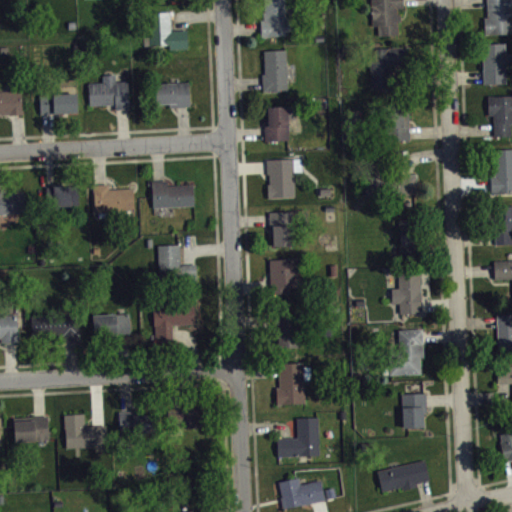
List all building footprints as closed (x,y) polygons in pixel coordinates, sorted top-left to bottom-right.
[(259,0),(260,36),(269,36),(269,34),(287,34),(287,30),(291,30),(291,16),(286,16),(286,0),(259,0)] [(371,0),(372,25),(378,25),(378,34),(398,34),(397,20),(400,20),(400,13),(397,13),(397,7),(403,7),(402,0),(371,0)] [(511,0),(486,0),(487,17),(484,17),(485,34),(511,32),(511,0)] [(150,44),(169,43),(169,49),(187,47),(186,28),(171,29),(170,11),(148,11),(150,44)] [(483,83),(506,82),(506,64),(511,64),(511,52),(506,53),(506,44),(504,44),(504,42),(481,43),(483,83)] [(376,47),(376,60),(369,60),(371,96),(391,95),(389,64),(406,63),(405,45),(376,47)] [(263,49),(264,73),(262,73),(262,90),(269,90),(271,88),(287,88),(285,48),(263,49)] [(88,82),(89,104),(115,103),(115,108),(129,108),(128,80),(115,80),(115,71),(102,72),(103,81),(88,82)] [(188,80),(190,105),(169,106),(169,102),(156,103),(155,82),(188,80)] [(0,89),(0,113),(23,112),(21,88),(0,89)] [(40,112),(76,111),(75,92),(39,93),(40,112)] [(511,94),(487,94),(488,114),(492,114),(493,135),(511,134),(510,121),(511,121),(511,94)] [(267,105),(267,119),(264,119),(265,138),(288,138),(287,118),(294,118),(294,106),(288,106),(288,104),(267,105)] [(408,138),(385,139),(385,105),(408,104),(408,138)] [(490,175),(490,193),(511,191),(511,147),(492,148),(493,175),(490,175)] [(266,158),(302,157),(302,171),(294,172),(295,195),(267,197),(267,183),(269,183),(269,173),(266,173),(266,158)] [(416,173),(417,194),(387,195),(366,196),(364,166),(382,165),(382,174),(416,173)] [(151,180),(153,207),(173,206),(173,204),(193,203),(192,183),(167,185),(166,179),(151,180)] [(94,212),(98,211),(98,216),(108,216),(108,211),(133,210),(132,187),(109,188),(108,183),(93,183),(94,212)] [(46,186),(46,205),(78,204),(78,184),(46,186)] [(24,190),(25,212),(0,213),(0,189),(4,189),(4,190),(24,190)] [(511,204),(511,242),(494,243),(493,205),(511,204)] [(268,211),(269,234),(272,234),(273,245),(300,244),(299,209),(268,211)] [(400,227),(400,255),(419,255),(419,227),(400,227)] [(158,244),(159,274),(177,274),(177,280),(196,280),(195,263),(181,263),(180,243),(158,244)] [(269,258),(270,293),(290,292),(290,287),(301,286),(299,257),(269,258)] [(511,258),(493,259),(494,278),(511,277),(511,258)] [(399,313),(399,302),(392,302),(392,286),(398,286),(398,267),(419,266),(420,296),(421,296),(422,312),(399,313)] [(195,322),(194,301),(153,304),(156,345),(174,344),(173,326),(175,326),(175,323),(195,322)] [(92,314),(94,339),(131,337),(129,311),(92,314)] [(278,346),(299,346),(299,312),(274,313),(274,328),(277,328),(278,346)] [(511,312),(496,313),(497,349),(511,348),(511,312)] [(19,341),(1,342),(1,337),(0,337),(0,314),(17,313),(19,341)] [(31,316),(32,337),(62,335),(62,341),(80,340),(77,313),(31,316)] [(383,373),(420,372),(420,356),(424,356),(423,328),(398,328),(398,355),(388,356),(388,361),(382,362),(383,373)] [(276,386),(276,403),(282,403),(288,402),(305,402),(305,397),(306,397),(305,379),(311,378),(311,365),(304,365),(304,361),(278,362),(279,386),(276,386)] [(497,382),(511,382),(511,364),(496,365),(497,382)] [(511,368),(502,369),(503,406),(511,406),(511,389),(511,388),(511,368)] [(401,392),(402,425),(423,425),(422,411),(425,411),(425,406),(427,405),(426,391),(401,392)] [(173,407),(175,427),(206,426),(205,406),(173,407)] [(119,411),(141,409),(141,413),(153,413),(154,431),(120,433),(119,411)] [(66,447),(65,428),(64,429),(63,413),(85,412),(85,425),(103,424),(104,445),(66,447)] [(13,417),(46,415),(49,438),(15,441),(13,417)] [(277,437),(277,455),(319,454),(318,416),(296,416),(297,437),(277,437)] [(499,440),(504,460),(511,458),(511,429),(499,433),(501,440),(499,440)] [(377,469),(381,489),(401,485),(402,488),(416,485),(415,482),(429,479),(424,458),(377,469)] [(278,480),(281,496),(280,496),(283,507),(325,498),(321,478),(300,483),(299,476),(278,480)]
